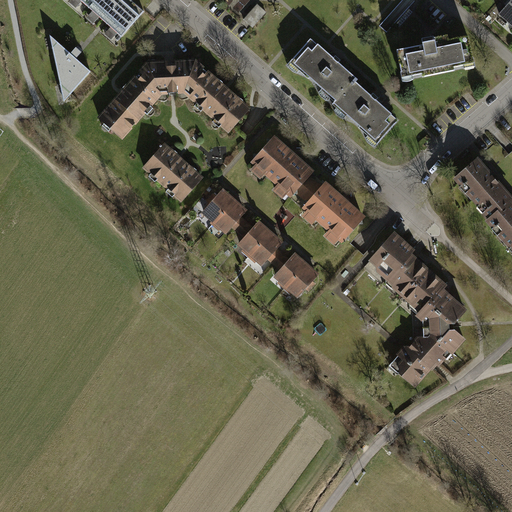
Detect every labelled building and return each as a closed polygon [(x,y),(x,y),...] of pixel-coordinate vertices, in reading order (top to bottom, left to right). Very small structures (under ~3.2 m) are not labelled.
[(99,19),(105,25),(127,0),(126,0),(73,0),(69,5),(75,11),(82,4),(92,13),(86,21),(92,27),(99,19)] [(143,15),(127,0),(105,25),(111,30),(104,37),(110,43),(117,36),(121,39),(143,15)] [(511,8),(508,5),(497,16),(511,29),(511,8)] [(257,7),(242,23),(253,32),(267,16),(257,7)] [(91,74),(50,37),(65,104),(91,74)] [(468,37),(395,51),(401,81),(474,67),(468,37)] [(307,45),(287,68),(333,108),(353,85),(307,45)] [(197,62),(148,65),(166,97),(186,96),(197,62)] [(252,111),(197,62),(186,96),(231,136),(252,111)] [(122,142),(166,97),(148,65),(97,120),(122,142)] [(398,124),(353,85),(333,108),(377,148),(398,124)] [(317,172),(277,137),(253,163),(257,166),(253,171),(263,180),(267,175),(279,186),(275,191),(286,200),(290,196),(293,199),(296,196),(301,201),(316,184),(311,180),(317,172)] [(208,179),(168,144),(145,170),(185,205),(208,179)] [(511,198),(475,158),(453,177),(489,216),(500,206),(504,210),(511,203),(511,202),(511,198)] [(368,218),(328,182),(322,190),(316,184),(301,201),(307,206),(305,209),(309,212),(304,217),(314,226),(319,221),(331,232),(327,236),(337,246),(341,241),(345,244),(368,218)] [(203,215),(215,225),(237,201),(225,190),(219,197),(215,194),(208,203),(211,206),(203,215)] [(228,236),(233,230),(239,235),(249,224),(243,219),(249,212),(237,201),(215,225),(228,236)] [(511,204),(511,203),(504,210),(500,206),(489,216),(485,219),(511,248),(511,204)] [(239,235),(245,241),(239,247),(252,257),(273,233),(261,222),(255,229),(249,224),(239,235)] [(365,267),(418,313),(443,286),(445,283),(410,252),(414,248),(396,232),(365,267)] [(264,268),(269,262),(275,267),(285,256),(279,251),(285,244),(273,233),(252,257),(264,268)] [(275,279),(288,290),(309,265),(297,254),(291,262),(285,256),(275,267),(281,273),(275,279)] [(288,290),(300,300),(307,292),(311,295),(318,287),(315,283),(321,276),(309,265),(288,290)] [(443,286),(418,313),(423,318),(424,336),(442,335),(450,327),(450,320),(455,320),(466,307),(443,286)] [(415,337),(391,364),(415,385),(448,348),(452,351),(465,336),(454,327),(450,327),(442,335),(424,336),(415,337)]
